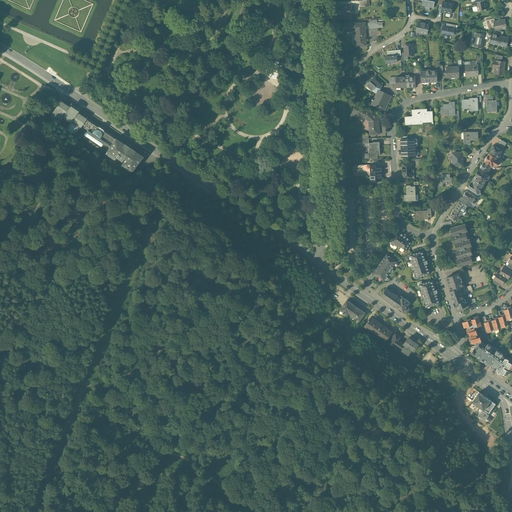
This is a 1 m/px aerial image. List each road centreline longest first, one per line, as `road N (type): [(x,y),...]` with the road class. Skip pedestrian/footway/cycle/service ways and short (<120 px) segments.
road 1 (primary): [(309,259),(0,46)]
road 2 (track): [(0,344),(131,411),(167,447),(205,467),(241,511)]
road 3 (residential): [(511,82),(416,98),(394,117),(397,211),(412,230),(432,234)]
road 4 (unclassified): [(309,259),(323,232),(319,71)]
road 5 (primary): [(450,355),(309,259)]
road 6 (residential): [(432,234),(481,148),(506,121)]
